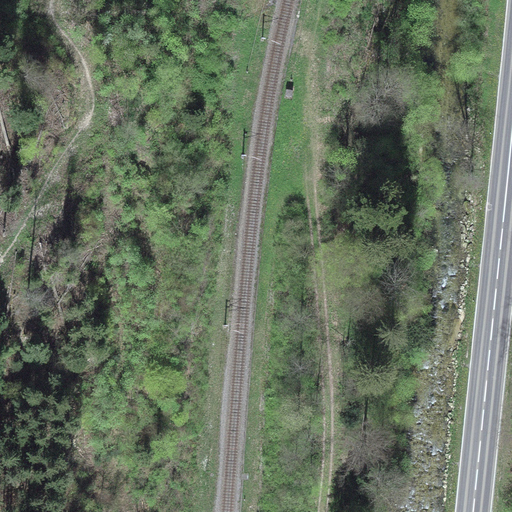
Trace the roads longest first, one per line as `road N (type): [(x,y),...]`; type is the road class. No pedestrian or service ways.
road 1 (track): [(321,511),(328,423),(309,182),(313,41)]
road 2 (primary): [(511,139),(474,511)]
